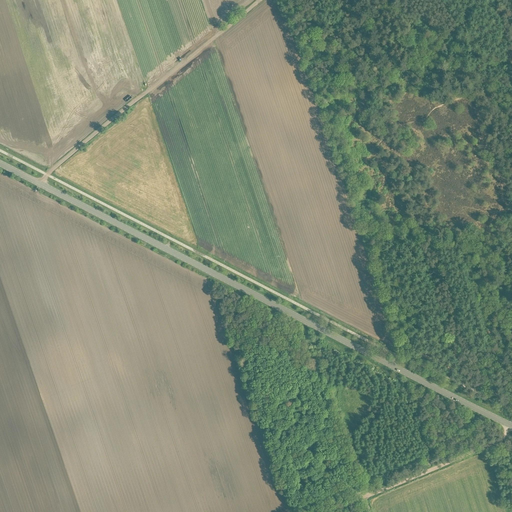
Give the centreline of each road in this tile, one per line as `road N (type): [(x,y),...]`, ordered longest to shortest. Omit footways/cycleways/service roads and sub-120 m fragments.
road 1 (tertiary): [(511,426),(0,163)]
road 2 (track): [(46,174),(259,0)]
road 3 (track): [(503,437),(329,511)]
